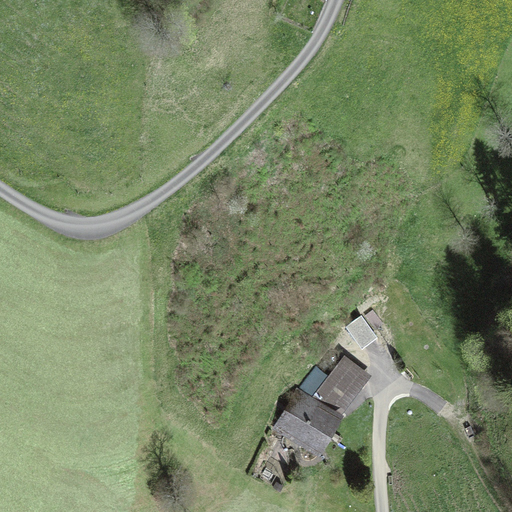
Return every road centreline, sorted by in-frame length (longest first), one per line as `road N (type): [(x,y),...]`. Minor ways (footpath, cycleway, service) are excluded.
road 1 (track): [(0,188),(77,223),(138,206),(213,148),(279,79),(332,0)]
road 2 (track): [(374,376),(382,511)]
